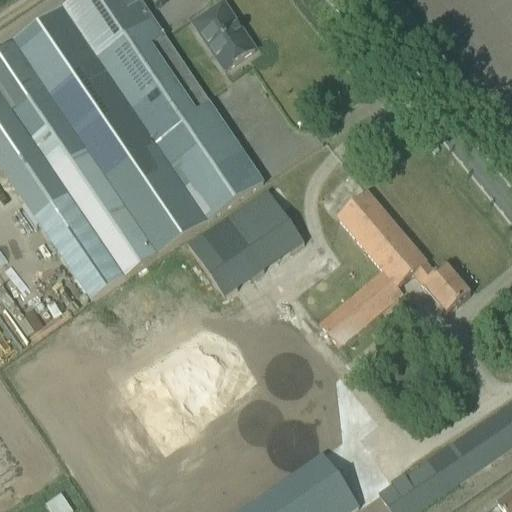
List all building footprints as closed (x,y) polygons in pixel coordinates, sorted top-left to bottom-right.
[(0,54),(0,171),(90,305),(107,295),(125,283),(184,243),(264,189),(209,107),(196,116),(152,50),(164,42),(140,5),(136,0),(80,0),(13,46),(0,54)] [(225,75),(255,54),(223,8),(194,28),(209,51),(225,75)] [(319,329),(339,352),(403,298),(398,292),(414,279),(447,319),(471,299),(447,271),(437,280),(367,197),(337,222),(382,276),(319,329)] [(511,408),(379,499),(388,511),(422,511),(511,451),(511,408)] [(245,511),(358,511),(323,459),(245,511)] [(511,511),(511,493),(497,506),(501,511),(511,511)] [(44,511),(67,511),(57,495),(41,506),(44,511)]
